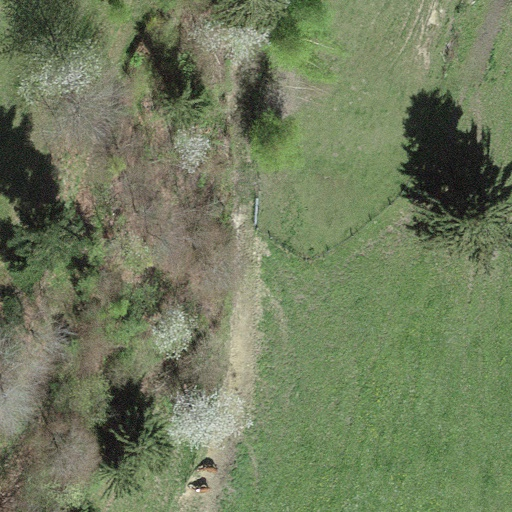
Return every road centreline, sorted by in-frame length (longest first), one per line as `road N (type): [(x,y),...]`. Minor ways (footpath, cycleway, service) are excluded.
road 1 (track): [(277,0),(251,64),(227,445),(211,511)]
road 2 (track): [(138,0),(100,61),(90,217),(39,367),(0,435)]
